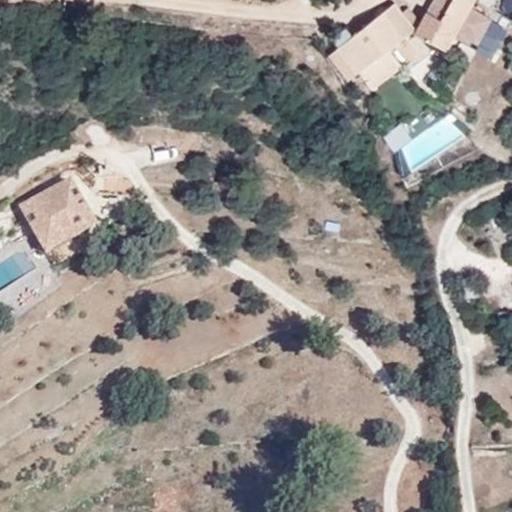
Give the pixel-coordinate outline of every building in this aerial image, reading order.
[(398,0),(339,46),(341,49),(359,73),(363,70),(376,87),(406,64),(392,47),(419,27),(414,20),(405,8),(398,0)] [(435,0),(430,11),(443,19),(431,41),(448,51),(460,29),(480,40),(493,16),(474,5),(476,0),(435,0)] [(420,16),(411,4),(405,8),(414,20),(420,16)] [(359,73),(341,49),(332,55),(352,79),(359,73)] [(98,224),(73,177),(22,205),(47,251),(98,224)]
